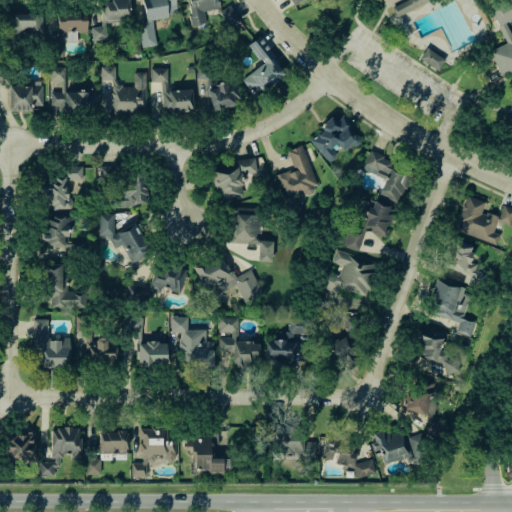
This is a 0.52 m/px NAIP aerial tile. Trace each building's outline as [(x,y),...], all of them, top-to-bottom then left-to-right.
[(102,0),(104,21),(130,18),(128,0),(102,0)] [(152,18),(168,17),(168,11),(176,10),(174,0),(142,0),(144,20),(138,21),(140,46),(154,45),(152,18)] [(203,11),(218,8),(216,0),(186,0),(192,25),(205,22),(203,11)] [(431,0),(404,0),(392,6),(396,16),(431,0)] [(511,67),(503,74),(493,51),(508,42),(497,20),(496,10),(511,2),(511,20),(509,22),(511,30),(511,67)] [(227,27),(238,21),(229,5),(219,10),(227,27)] [(42,31),(41,13),(11,14),(12,33),(42,31)] [(104,26),(91,27),(92,40),(106,38),(104,26)] [(241,79),(253,95),(284,72),(258,37),(247,44),(261,63),(241,79)] [(418,60),(438,70),(444,58),(425,48),(418,60)] [(48,104),(58,104),(58,111),(95,112),(95,90),(64,90),(64,66),(49,66),(48,104)] [(145,72),(132,72),(132,85),(115,85),(115,66),(100,66),(100,80),(113,80),(113,97),(105,97),(105,113),(145,112),(145,72)] [(167,67),(150,68),(150,82),(160,81),(161,112),(192,111),(191,89),(167,90),(167,67)] [(209,109),(240,105),(237,79),(206,83),(209,109)] [(8,110),(41,110),(42,80),(27,80),(27,85),(8,85),(8,110)] [(328,162),(336,155),(337,155),(358,136),(341,117),(336,122),(332,117),(308,139),(328,162)] [(300,145),(286,150),(293,168),(275,175),(284,202),(317,189),(300,145)] [(398,202),(412,170),(369,151),(361,168),(384,178),(378,193),(398,202)] [(231,159),(232,167),(211,169),(213,196),(242,194),(241,173),(255,172),(254,158),(231,159)] [(82,166),(60,166),(60,176),(48,176),(48,182),(38,182),(38,207),(68,207),(68,179),(82,179),(82,166)] [(496,243),(499,234),(493,232),(496,221),(510,225),(511,218),(511,207),(502,205),(498,216),(481,211),(484,201),(465,195),(454,231),(496,243)] [(341,245),(357,250),(364,229),(382,235),(392,206),(369,199),(360,228),(348,224),(341,245)] [(257,243),(257,260),(271,261),(271,238),(259,238),(259,207),(232,207),(231,243),(257,243)] [(113,232),(113,213),(97,213),(97,235),(107,235),(113,248),(121,244),(130,262),(148,253),(148,248),(135,222),(113,232)] [(68,236),(68,216),(42,215),(41,244),(65,245),(65,251),(74,252),(74,244),(63,243),(64,236),(68,236)] [(466,284),(482,288),(486,272),(474,269),(476,263),(468,261),(472,245),(453,240),(446,268),(469,274),(466,284)] [(367,295),(376,262),(334,250),(331,262),(341,265),(338,274),(327,271),(322,288),(337,291),(338,287),(367,295)] [(207,298),(236,285),(243,302),(261,293),(250,269),(232,277),(222,254),(193,267),(207,298)] [(162,275),(151,273),(149,288),(181,292),(184,265),(164,262),(162,275)] [(85,307),(85,289),(61,289),(61,263),(45,263),(45,308),(85,307)] [(470,336),(473,321),(462,318),(469,294),(462,292),(463,288),(435,281),(426,312),(458,321),(455,332),(470,336)] [(115,360),(115,344),(105,344),(105,338),(89,338),(89,315),(75,315),(75,360),(115,360)] [(212,341),(205,341),(205,329),(187,329),(186,316),(169,316),(170,332),(179,332),(179,366),(213,366),(212,341)] [(238,317),(217,317),(217,332),(230,332),(230,337),(218,337),(218,351),(231,351),(231,364),(259,364),(259,341),(237,341),(238,317)] [(40,367),(69,367),(69,338),(47,338),(47,319),(32,318),(32,350),(40,350),(40,367)] [(265,340),(265,363),(295,363),(295,333),(309,333),(309,319),(288,318),(287,332),(278,331),(278,340),(265,340)] [(354,357),(337,333),(323,343),(341,367),(354,357)] [(165,341),(137,342),(137,366),(166,366),(165,341)] [(434,383),(422,379),(417,392),(407,388),(401,407),(423,415),(434,383)] [(439,423),(431,417),(422,428),(430,434),(439,423)] [(382,463),(405,457),(407,464),(429,457),(420,426),(371,440),(374,450),(378,449),(382,463)] [(51,427),(50,461),(38,461),(38,475),(53,476),(53,466),(60,466),(60,457),(81,457),(82,428),(51,427)] [(145,462),(174,463),(175,441),(169,440),(169,430),(140,428),(137,462),(131,462),(130,476),(144,477),(145,462)] [(314,439),(285,438),(285,428),(272,428),(272,455),(313,456),(314,439)] [(99,453),(127,452),(126,430),(98,430),(99,453)] [(8,460),(34,459),(33,433),(7,434),(8,460)] [(374,473),(371,458),(352,463),(354,451),(350,450),(348,440),(324,436),(321,458),(328,459),(333,458),(335,463),(352,466),(354,478),(374,473)] [(99,458),(84,458),(84,474),(100,474),(99,458)]
